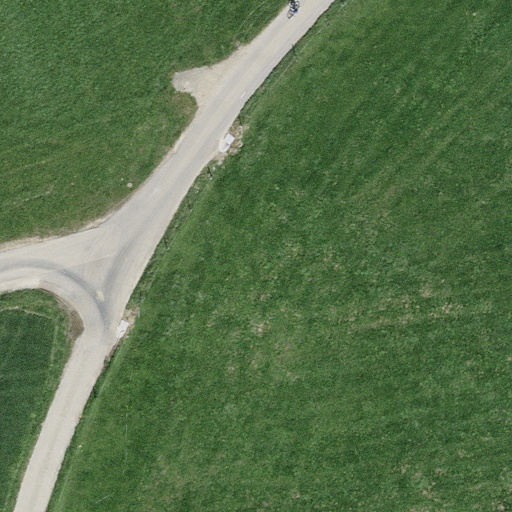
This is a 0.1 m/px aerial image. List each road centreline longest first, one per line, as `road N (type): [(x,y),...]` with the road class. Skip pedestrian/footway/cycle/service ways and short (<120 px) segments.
road 1 (residential): [(301,0),(128,258)]
road 2 (track): [(128,258),(42,432),(23,511)]
road 3 (track): [(128,258),(0,288)]
